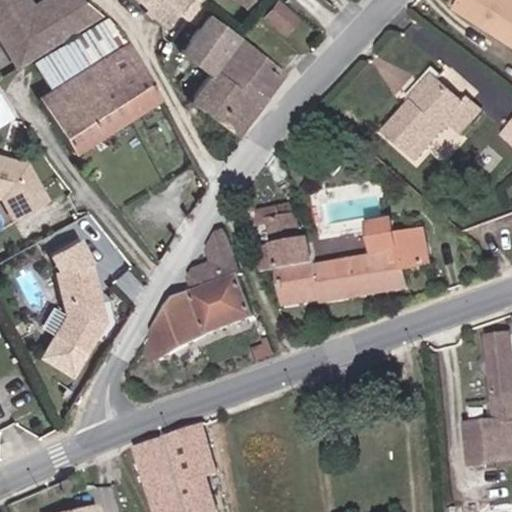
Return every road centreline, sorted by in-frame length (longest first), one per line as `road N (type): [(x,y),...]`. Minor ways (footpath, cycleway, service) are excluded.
road 1 (residential): [(404,0),(302,108),(128,342),(105,435)]
road 2 (tertiary): [(105,435),(511,294)]
road 3 (track): [(288,369),(229,205)]
